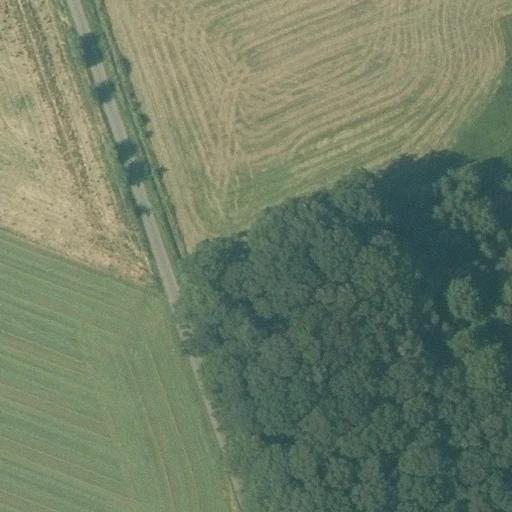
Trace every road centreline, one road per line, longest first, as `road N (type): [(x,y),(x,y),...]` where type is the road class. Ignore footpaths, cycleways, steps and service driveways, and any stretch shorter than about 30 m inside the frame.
road 1 (unclassified): [(63,0),(235,511)]
road 2 (track): [(229,494),(511,372)]
